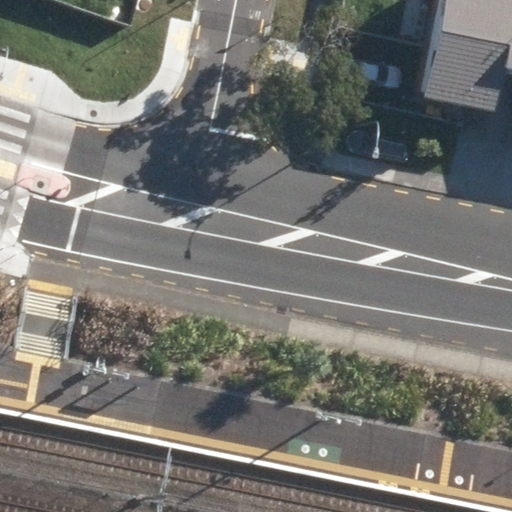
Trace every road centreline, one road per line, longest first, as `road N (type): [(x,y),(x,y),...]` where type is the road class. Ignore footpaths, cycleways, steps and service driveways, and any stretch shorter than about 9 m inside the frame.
road 1 (tertiary): [(511,285),(197,218)]
road 2 (residential): [(197,218),(235,0)]
road 3 (tertiary): [(0,126),(77,150),(124,201)]
road 4 (tertiary): [(124,201),(57,226),(0,210)]
